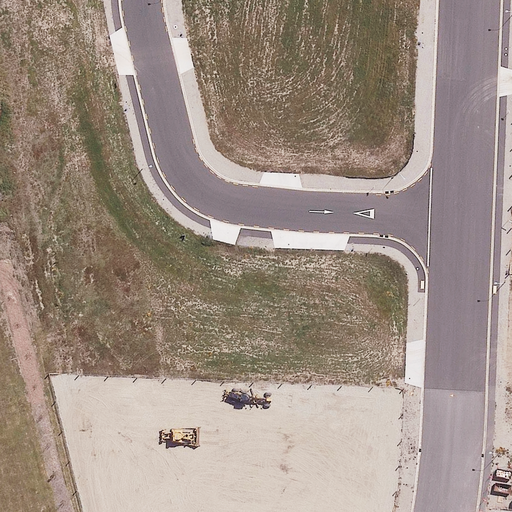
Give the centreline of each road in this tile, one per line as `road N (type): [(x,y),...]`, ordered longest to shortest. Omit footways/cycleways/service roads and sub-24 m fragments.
road 1 (residential): [(142,0),(176,156),(197,188),(229,204),(462,220)]
road 2 (residential): [(443,511),(454,450),(462,220)]
road 3 (residential): [(462,220),(470,0)]
